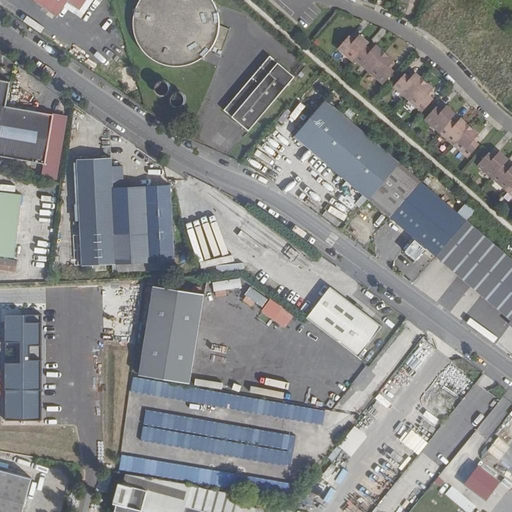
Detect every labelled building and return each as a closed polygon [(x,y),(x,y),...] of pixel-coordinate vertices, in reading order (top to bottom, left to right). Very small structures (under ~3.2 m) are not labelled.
[(32,0),(57,17),(68,0),(32,0)] [(228,28),(218,25),(211,0),(136,0),(130,20),(139,55),(172,65),(220,53),(228,28)] [(349,36),(338,49),(352,61),(354,59),(365,47),(368,43),(359,35),(354,41),(349,36)] [(365,47),(354,59),(369,72),(385,54),(376,45),(370,51),(365,47)] [(394,61),(385,54),(369,72),(383,84),(394,72),(388,67),(394,61)] [(268,59),(222,112),(247,133),(292,79),(268,59)] [(410,79),(404,74),(393,87),(408,99),(424,81),(415,73),(410,79)] [(161,78),(159,78),(158,78),(156,79),(154,80),(152,82),(152,83),(151,85),(151,87),(151,89),(152,92),(154,94),(158,96),(160,96),(162,96),(163,96),(165,95),(167,93),(169,90),(169,88),(169,86),(169,85),(168,83),(167,81),(166,80),(164,79),(162,78),(161,78)] [(0,156),(45,164),(43,177),(56,179),(67,117),(6,106),(10,82),(0,80),(0,156)] [(433,89),(424,81),(408,99),(422,112),(433,100),(428,95),(433,89)] [(181,90),(179,90),(178,90),(176,90),(174,90),(171,92),(169,95),(168,96),(168,98),(168,100),(168,102),(170,105),(172,107),(174,108),(176,108),(179,108),(181,107),(183,106),(184,105),(185,103),(186,100),(186,97),(186,95),(185,93),(182,91),(181,90)] [(398,163),(325,101),(295,136),(368,198),(398,163)] [(450,120),(455,114),(446,106),(441,112),(435,107),(425,119),(439,133),(450,120)] [(450,120),(439,133),(454,145),(470,127),(460,118),(455,125),(450,120)] [(479,134),(470,127),(454,145),(468,158),(479,145),(473,140),(479,134)] [(304,143),(295,136),(289,143),(289,147),(293,151),(297,150),(304,143)] [(484,157),(473,171),(511,203),(511,169),(510,167),(504,173),(500,169),(505,163),(495,155),(493,157),(489,161),(484,157)] [(78,160),(83,265),(174,261),(171,186),(125,188),(123,167),(112,167),(112,158),(78,160)] [(420,182),(398,163),(368,198),(390,217),(420,182)] [(466,221),(420,182),(390,217),(436,256),(466,221)] [(0,255),(14,257),(22,194),(0,191),(0,272),(16,274),(18,261),(0,258),(0,255)] [(465,202),(458,210),(467,218),(474,210),(465,202)] [(511,260),(466,221),(436,256),(511,321),(511,260)] [(226,289),(240,287),(239,278),(211,281),(212,293),(227,292),(226,289)] [(136,376),(187,383),(201,294),(149,286),(136,376)] [(247,287),(242,301),(253,305),(253,303),(263,307),(267,295),(247,287)] [(330,288),(306,319),(359,358),(382,326),(330,288)] [(285,327),(294,315),(269,298),(260,311),(285,327)] [(476,312),(473,317),(499,337),(503,332),(476,312)] [(42,314),(6,314),(6,344),(20,344),(20,363),(6,363),(6,421),(41,421),(42,314)] [(333,343),(329,346),(342,361),(346,358),(333,343)] [(327,412),(132,378),(129,393),(324,426),(327,412)] [(297,435),(145,408),(140,439),(291,465),(297,435)] [(431,414),(422,427),(434,435),(443,422),(431,414)] [(337,444),(349,454),(366,435),(354,424),(337,444)] [(496,437),(487,452),(501,460),(510,446),(496,437)] [(335,446),(327,457),(333,462),(342,450),(335,446)] [(290,484),(120,454),(117,469),(287,499),(290,484)] [(396,455),(391,460),(400,468),(405,463),(396,455)] [(23,511),(32,478),(0,469),(0,511),(23,511)] [(126,473),(123,484),(147,490),(141,511),(184,511),(186,506),(191,487),(191,485),(126,473)] [(141,511),(147,490),(123,484),(120,483),(114,503),(118,503),(115,511),(111,511),(110,511),(141,511)] [(186,506),(208,511),(242,511),(245,502),(191,487),(186,506)]
